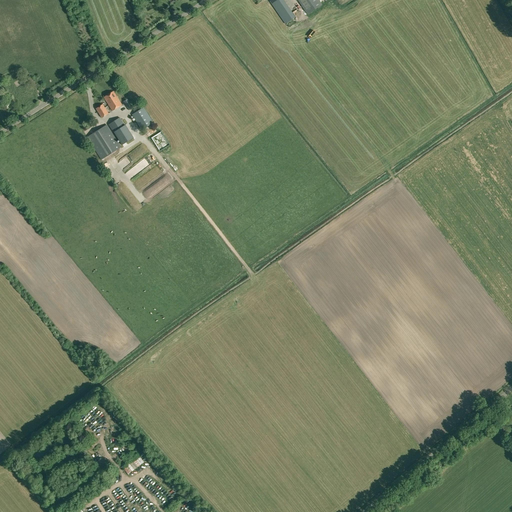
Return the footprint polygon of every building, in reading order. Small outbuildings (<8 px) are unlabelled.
[(270,0),(270,1),(285,24),(294,18),(281,0),(270,0)] [(297,0),(305,10),(319,0),(318,0),(297,0)] [(8,87),(20,79),(16,73),(4,81),(8,87)] [(104,97),(112,111),(122,105),(113,91),(104,97)] [(123,101),(129,111),(133,108),(128,99),(123,101)] [(96,109),(102,118),(108,114),(103,104),(96,109)] [(132,115),(142,130),(153,123),(143,107),(132,115)] [(109,124),(118,140),(129,133),(120,118),(109,124)] [(87,137),(101,159),(121,147),(107,125),(87,137)] [(158,167),(135,182),(139,188),(161,173),(158,167)] [(158,189),(168,183),(164,177),(154,183),(158,189)] [(110,416),(110,418),(112,417),(113,422),(117,421),(116,417),(114,418),(113,414),(112,414),(111,411),(107,412),(108,414),(104,414),(104,417),(110,416)] [(99,429),(98,429),(97,427),(92,430),(95,436),(101,433),(99,429)] [(138,466),(144,460),(139,455),(133,460),(138,466)] [(132,460),(128,463),(132,470),(137,466),(132,460)] [(125,496),(119,501),(123,506),(125,504),(123,502),(127,499),(125,496)]
